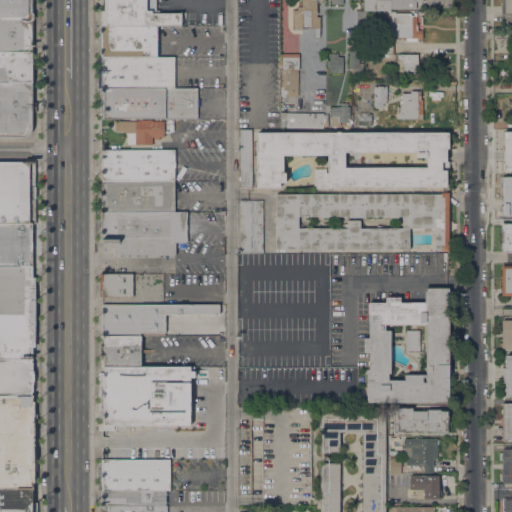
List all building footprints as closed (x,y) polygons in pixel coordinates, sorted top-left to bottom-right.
[(0,0),(33,0),(33,21),(0,21),(0,0)] [(102,27),(102,10),(104,10),(104,0),(155,0),(155,10),(159,10),(159,13),(180,13),(180,18),(183,18),(183,21),(180,21),(180,25),(156,25),(156,27),(102,27)] [(316,0),(316,17),(320,17),(320,38),(314,37),(314,29),(293,29),(293,16),(292,16),(292,10),(297,10),(297,7),(301,7),(301,0),(316,0)] [(364,10),(364,0),(423,0),(423,2),(416,2),(416,9),(390,9),(390,11),(367,11),(367,12),(363,12),(363,10),(364,10)] [(511,13),(501,13),(501,0),(511,0),(511,13)] [(363,12),(367,12),(367,32),(356,32),(356,10),(363,10),(363,12)] [(379,35),(388,35),(388,12),(395,12),(395,13),(407,13),(407,16),(416,16),(416,30),(422,30),(422,38),(393,38),(393,49),(379,49),(379,35)] [(0,21),(33,21),(33,51),(32,51),(32,52),(0,52),(0,21)] [(157,57),(174,57),(174,58),(102,58),(102,27),(156,27),(157,57)] [(393,49),(393,54),(392,54),(392,62),(379,62),(379,49),(393,49)] [(359,51),(359,63),(363,63),(362,76),(351,75),(351,69),(349,69),(349,51),(359,51)] [(0,52),(32,52),(32,83),(0,83),(0,52)] [(298,91),(281,91),(281,53),(298,54),(298,91)] [(343,73),(328,73),(328,68),(326,68),(326,61),(329,61),(329,53),(338,53),(338,56),(343,56),(343,73)] [(417,61),(422,61),(422,74),(402,74),(401,61),(395,61),(395,54),(417,54),(417,61)] [(98,89),(98,58),(102,58),(174,58),(174,87),(196,87),(196,89),(98,89)] [(0,83),(32,83),(32,123),(32,128),(30,133),(28,136),(24,137),(0,137),(0,83)] [(386,86),(387,103),(383,103),(383,107),(378,107),(378,108),(374,108),(374,107),(373,107),(373,86),(386,86)] [(98,119),(98,89),(196,89),(196,99),(199,99),(200,107),(197,107),(197,118),(102,119),(98,119)] [(397,107),(400,107),(400,104),(401,104),(402,93),(410,93),(410,91),(420,91),(420,99),(422,99),(422,117),(418,117),(418,119),(397,118),(397,107)] [(349,123),(339,123),(339,126),(329,126),(329,116),(330,116),(331,107),(341,107),(341,103),(347,103),(347,107),(349,107),(349,123)] [(323,113),(323,128),(286,128),(286,113),(323,113)] [(376,114),(376,127),(352,127),(352,113),(376,114)] [(140,121),(140,120),(153,120),(153,121),(163,121),(163,137),(159,137),(159,139),(155,139),(155,137),(152,137),(152,145),(135,145),(135,133),(124,133),(124,132),(114,132),(114,121),(140,121)] [(251,188),(239,188),(239,130),(251,130),(251,188)] [(511,130),(511,170),(500,170),(500,162),(502,162),(502,130),(511,130)] [(313,188),(313,169),(327,169),(327,155),(283,155),(283,173),(285,173),(285,183),(279,183),(279,187),(255,187),(255,141),(257,141),(257,133),(447,133),(447,148),(446,148),(446,161),(449,161),(449,170),(445,170),(445,189),(313,188)] [(102,151),(174,151),(174,182),(102,182),(102,151)] [(0,225),(0,160),(33,160),(33,164),(33,224),(32,224),(32,225),(0,225)] [(511,215),(501,215),(501,175),(511,175),(511,215)] [(174,182),(174,212),(186,212),(186,213),(102,213),(102,182),(174,182)] [(440,252),(440,250),(434,250),(434,227),(408,227),(408,250),(275,250),(275,194),(440,194),(440,193),(448,193),(448,252),(440,252)] [(262,253),(239,253),(239,200),(262,201),(262,253)] [(99,244),(99,213),(102,213),(186,213),(186,242),(175,242),(175,255),(113,255),(113,244),(99,244)] [(511,223),(511,252),(501,252),(501,242),(502,242),(502,232),(501,232),(501,223),(511,223)] [(32,265),(0,265),(0,225),(32,225),(32,265)] [(0,265),(32,265),(31,277),(33,277),(33,347),(32,347),(32,360),(0,360),(0,265)] [(511,295),(501,296),(501,265),(511,265),(511,295)] [(99,297),(99,275),(132,275),(132,298),(102,297),(99,297)] [(366,402),(366,370),(368,370),(368,353),(363,353),(363,338),(368,338),(368,302),(385,302),(385,297),(400,297),(400,302),(424,302),(424,288),(448,288),(448,402),(366,402)] [(103,304),(219,303),(219,306),(219,313),(176,314),(176,317),(168,317),(168,324),(165,324),(165,331),(140,332),(140,335),(103,336),(103,304)] [(511,348),(502,348),(502,320),(511,320),(511,348)] [(103,366),(103,336),(140,335),(140,366),(103,366)] [(511,355),(511,395),(505,395),(505,383),(503,383),(503,368),(505,368),(505,355),(511,355)] [(0,397),(0,360),(32,360),(33,361),(34,395),(32,397),(0,397)] [(103,373),(103,366),(140,366),(190,366),(190,425),(103,425),(103,373)] [(0,490),(0,397),(32,397),(33,402),(33,483),(32,484),(32,490),(0,490)] [(511,440),(502,440),(502,403),(511,403),(511,440)] [(311,407),(310,497),(314,497),(313,500),(311,500),(311,506),(262,506),(262,407),(311,407)] [(394,432),(394,425),(396,425),(396,408),(412,408),(412,411),(426,411),(426,409),(439,409),(439,411),(449,411),(449,420),(448,420),(447,432),(394,432)] [(319,511),(319,510),(313,510),(313,505),(320,505),(319,463),(339,463),(339,511),(362,511),(362,432),(339,433),(339,453),(320,453),(320,413),(385,413),(385,511),(319,511)] [(437,458),(433,458),(433,472),(424,472),(424,466),(417,466),(417,465),(406,465),(406,457),(404,457),(404,438),(412,438),(412,437),(437,438),(437,439),(438,440),(438,443),(437,445),(437,458)] [(511,483),(502,483),(502,480),(501,480),(501,474),(502,474),(502,459),(501,459),(501,453),(502,449),(511,449),(511,483)] [(401,457),(401,473),(389,473),(389,457),(401,457)] [(102,460),(170,460),(169,490),(165,490),(165,491),(102,491),(102,460)] [(425,475),(425,476),(438,476),(438,489),(440,489),(440,499),(424,499),(424,498),(421,498),(421,497),(419,497),(419,491),(423,491),(423,489),(409,489),(409,475),(425,475)] [(0,511),(0,490),(32,490),(32,502),(37,502),(37,511),(0,511)] [(165,491),(165,506),(167,506),(167,507),(102,507),(102,491),(165,491)] [(401,492),(401,504),(388,504),(388,492),(401,492)] [(511,511),(502,511),(502,498),(511,498),(511,511)]
